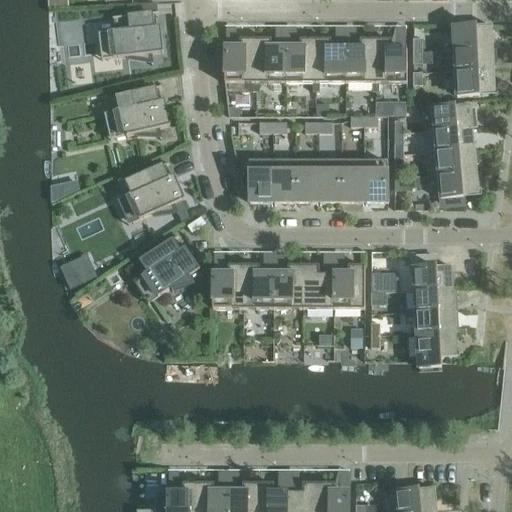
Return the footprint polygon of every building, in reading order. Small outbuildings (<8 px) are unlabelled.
[(116,33),(103,35),(106,62),(128,59),(128,61),(151,64),(151,67),(152,67),(151,56),(163,55),(161,37),(160,28),(157,28),(155,17),(159,16),(159,15),(113,20),(113,22),(114,21),(116,33)] [(453,30),(454,52),(492,51),(491,28),(453,30)] [(413,41),(413,54),(422,54),(422,41),(413,41)] [(252,94),(255,94),(256,42),(240,42),(240,51),(225,51),(225,86),(252,86),(252,94)] [(259,86),(285,86),(285,51),(271,51),(271,42),(256,42),(255,94),(259,94),(259,86)] [(312,94),(315,94),(316,42),(300,42),(300,51),(285,51),(285,86),(312,86),(312,94)] [(319,86),(345,86),(345,51),(331,51),(331,42),(316,42),(315,94),(319,94),(319,86)] [(372,95),(375,94),(376,42),(360,42),(360,51),(345,51),(345,86),(372,86),(372,95)] [(376,42),(375,94),(379,95),(379,86),(406,86),(406,51),(391,51),(391,43),(376,42)] [(454,52),(455,74),(493,72),(492,65),(496,65),(496,51),(492,52),(492,51),(454,52)] [(422,54),(413,54),(413,66),(422,66),(422,54)] [(493,72),(455,74),(456,99),(479,98),(479,92),(491,92),(494,92),(493,72)] [(413,75),(413,88),(422,88),(422,75),(413,75)] [(121,112),(109,115),(115,141),(136,136),(137,138),(159,139),(160,142),(161,141),(159,131),(171,128),(167,110),(165,102),(161,103),(158,91),(162,90),(162,89),(117,99),(117,101),(118,100),(121,112)] [(315,107),(315,119),(328,119),(328,107),(315,107)] [(432,112),(434,134),(472,131),(470,108),(432,112)] [(390,109),(377,109),(377,118),(390,118),(390,113),(390,109)] [(350,130),(364,130),(364,119),(350,119),(350,130)] [(364,119),(364,130),(377,130),(377,119),(364,119)] [(394,124),(394,137),(403,137),(403,124),(394,124)] [(259,136),(273,136),(273,125),(259,125),(259,136)] [(273,125),(273,136),(286,136),(286,125),(273,125)] [(305,136),(319,136),(319,125),(305,125),(305,136)] [(319,125),(319,136),(332,136),(332,125),(319,125)] [(434,134),(436,155),(474,152),(472,131),(434,134)] [(403,137),(394,137),(394,149),(403,149),(403,137)] [(474,154),(474,152),(436,155),(438,177),(475,174),(475,166),(479,166),(478,153),(474,154)] [(249,205),(273,205),(273,164),(249,164),(249,205)] [(273,205),(296,205),(296,164),(273,164),(273,205)] [(296,205),(319,205),(319,164),(296,164),(296,205)] [(319,205),(341,205),(341,164),(319,164),(319,205)] [(341,205),(364,205),(364,164),(341,164),(341,205)] [(364,164),(364,205),(388,205),(388,164),(364,164)] [(121,201),(133,225),(153,216),(154,218),(176,214),(177,217),(178,216),(174,206),(185,201),(177,185),(174,186),(166,167),(169,166),(168,165),(126,184),(127,185),(128,184),(133,195),(121,201)] [(394,167),(394,180),(403,180),(403,167),(394,167)] [(475,174),(438,177),(441,209),(464,207),(462,194),(475,193),(477,193),(477,190),(481,189),(480,175),(476,176),(475,174)] [(403,180),(394,180),(394,193),(403,193),(403,180)] [(147,274),(137,281),(152,303),(170,291),(171,293),(193,286),(194,288),(195,288),(189,278),(200,272),(190,257),(187,259),(175,241),(178,239),(178,238),(139,263),(140,264),(141,264),(147,274)] [(70,287),(97,279),(90,256),(63,265),(70,287)] [(413,259),(415,293),(452,291),(451,269),(436,270),(435,258),(413,259)] [(213,312),(244,312),(244,268),(228,268),(228,277),(213,277),(213,312)] [(244,312),(274,312),(274,277),(259,277),(259,268),(244,268),(244,312)] [(274,312),(304,312),(304,268),(288,268),(288,277),(274,277),(274,312)] [(304,312),(334,312),(334,277),(319,277),(319,269),(304,268),(304,312)] [(334,277),(334,312),(364,312),(365,269),(348,269),(348,277),(334,277)] [(371,283),(371,295),(380,295),(380,283),(371,283)] [(456,293),(452,293),(452,291),(415,293),(416,315),(453,313),(453,306),(457,305),(456,293)] [(380,295),(371,295),(371,308),(380,308),(380,295)] [(457,315),(453,315),(453,313),(416,315),(417,337),(454,335),(454,327),(458,327),(457,315)] [(371,326),(371,338),(380,339),(380,326),(371,326)] [(454,335),(417,337),(419,371),(441,370),(441,368),(440,361),(441,361),(440,355),(453,354),(455,354),(454,335)] [(332,338),(320,338),(320,348),(332,348),(332,338)] [(380,339),(371,338),(371,351),(380,351),(380,339)] [(351,340),(351,350),(363,350),(363,340),(351,340)] [(198,511),(199,486),(183,486),(183,495),(168,495),(167,511),(198,511)] [(228,511),(229,495),(214,495),(214,486),(199,486),(198,511),(228,511)] [(258,511),(259,486),(243,486),(243,495),(229,495),(228,511),(258,511)] [(288,511),(288,495),(274,495),(274,486),(259,486),(258,511),(288,511)] [(318,511),(318,486),(303,486),(303,495),(288,495),(288,511),(318,511)] [(318,486),(318,511),(349,511),(349,495),(334,495),(334,486),(318,486)] [(396,487),(396,495),(408,494),(407,487),(396,487)] [(396,495),(398,511),(435,511),(434,491),(396,495)]
